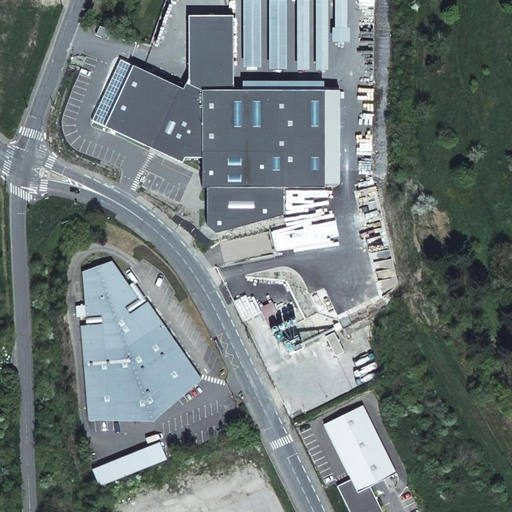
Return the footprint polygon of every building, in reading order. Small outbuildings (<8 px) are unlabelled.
[(205,91),(235,92),(234,15),(189,16),(189,79),(187,83),(205,91)] [(97,35),(108,40),(111,31),(100,27),(97,35)] [(187,158),(204,158),(205,91),(187,83),(184,89),(121,60),(93,122),(184,163),(187,158)] [(204,188),(209,188),(285,189),(326,189),(327,92),(235,92),(205,91),(204,158),(204,188)] [(285,189),(209,188),(209,226),(218,234),(285,216),(285,189)] [(114,262),(99,273),(84,274),(88,317),(103,316),(104,325),(88,326),(82,327),(90,420),(121,417),(120,404),(127,403),(129,416),(152,414),(171,401),(164,390),(170,385),(178,396),(202,379),(148,302),(144,305),(131,315),(126,307),(139,298),(114,262)] [(139,298),(126,307),(131,315),(144,305),(139,298)] [(383,299),(338,321),(342,330),(388,307),(383,299)] [(103,316),(88,317),(88,326),(104,325),(103,316)] [(325,337),(335,357),(344,352),(334,332),(325,337)] [(164,390),(171,401),(178,396),(170,385),(164,390)] [(120,404),(121,417),(129,416),(127,403),(120,404)] [(383,511),(370,486),(396,474),(363,405),(324,424),(351,479),(337,487),(349,511),(383,511)] [(98,487),(149,466),(142,449),(91,470),(98,487)]
